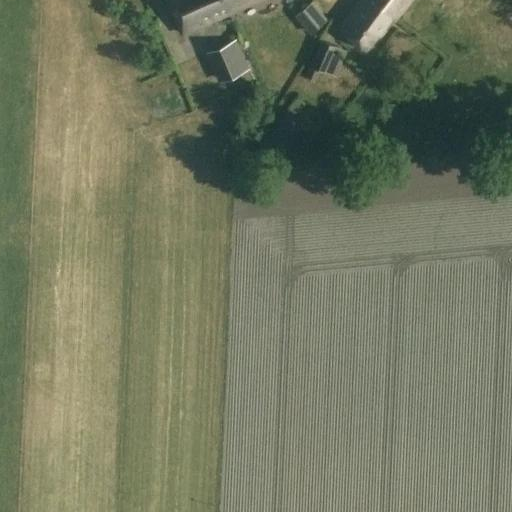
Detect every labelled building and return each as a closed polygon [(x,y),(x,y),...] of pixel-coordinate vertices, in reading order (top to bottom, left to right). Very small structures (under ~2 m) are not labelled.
[(167,0),(182,33),(229,12),(223,0),(167,0)] [(223,0),(229,12),(257,0),(223,0)] [(436,0),(361,0),(339,28),(366,50),(391,19),(397,23),(416,0),(435,0),(436,1),(436,0)] [(250,70),(238,39),(206,52),(218,82),(250,70)] [(338,47),(322,40),(306,78),(316,82),(321,70),(327,73),(338,47)]
